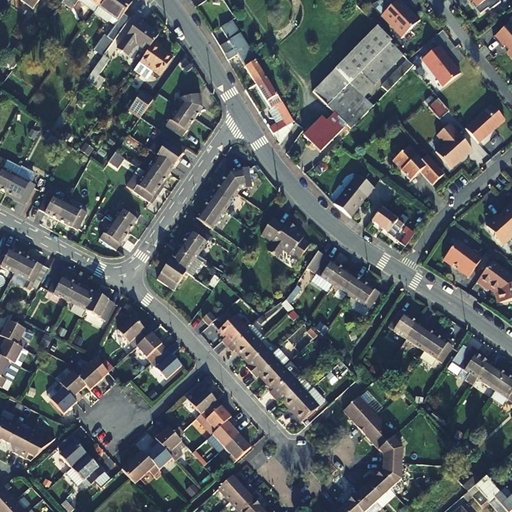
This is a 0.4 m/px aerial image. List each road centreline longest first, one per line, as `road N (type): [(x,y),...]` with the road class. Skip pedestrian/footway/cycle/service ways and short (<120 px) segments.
road 1 (tertiary): [(240,112),(297,192),(401,273)]
road 2 (residential): [(121,282),(240,112)]
road 3 (unknown): [(272,162),(308,121),(310,96),(240,0)]
road 4 (residential): [(401,273),(444,212),(511,153)]
road 5 (residential): [(209,361),(306,470)]
road 6 (residential): [(209,361),(129,433),(104,406)]
road 7 (tertiary): [(166,0),(240,112)]
road 8 (residential): [(4,219),(121,282)]
road 9 (tertiary): [(401,273),(511,346)]
road 10 (residential): [(433,0),(511,98)]
